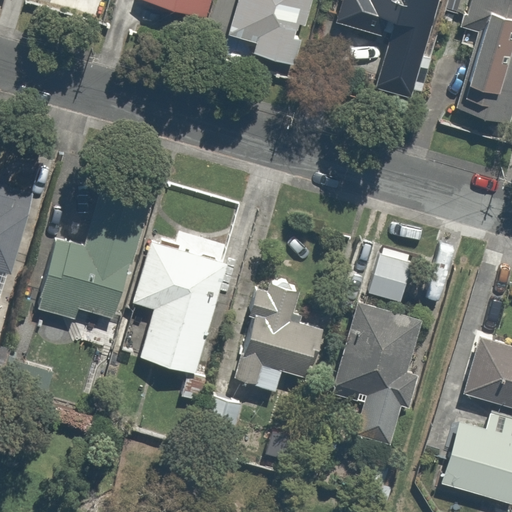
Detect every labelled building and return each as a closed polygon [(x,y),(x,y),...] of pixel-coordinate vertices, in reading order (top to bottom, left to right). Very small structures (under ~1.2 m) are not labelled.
[(167,0),(198,9),(200,0),(167,0)] [(297,41),(309,0),(228,0),(220,30),(246,37),(243,48),(279,58),(285,37),(297,41)] [(367,0),(363,15),(387,21),(369,84),(400,93),(427,0),(367,0)] [(511,0),(463,0),(458,22),(466,24),(447,104),(504,118),(511,83),(511,0)] [(47,233),(27,305),(67,316),(70,304),(109,314),(142,192),(96,179),(79,242),(47,233)] [(0,266),(20,192),(0,187),(0,266)] [(191,251),(195,239),(177,234),(174,246),(140,236),(122,297),(146,304),(132,351),(188,368),(221,260),(191,251)] [(287,311),(295,286),(250,273),(222,371),(267,383),(272,365),(298,373),(314,319),(287,311)] [(346,429),(382,438),(393,394),(405,397),(413,368),(400,364),(414,314),(357,299),(348,296),(324,384),(356,393),(346,429)] [(511,344),(475,333),(457,388),(511,406),(511,344)] [(511,412),(484,404),(478,422),(454,415),(435,477),(507,499),(511,482),(511,412)]
